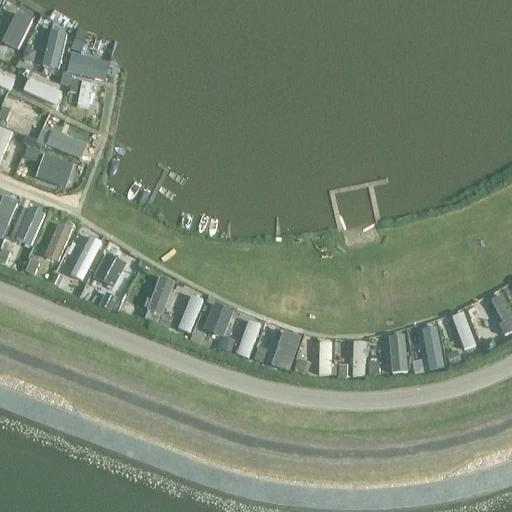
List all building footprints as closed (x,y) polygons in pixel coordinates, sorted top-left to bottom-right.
[(20,54),(34,26),(19,19),(5,46),(20,54)] [(60,74),(67,40),(52,37),(45,70),(60,74)] [(85,46),(76,42),(72,53),(81,56),(85,46)] [(38,54),(26,52),(23,66),(35,68),(38,54)] [(111,67),(73,58),(68,75),(107,84),(111,67)] [(14,84),(0,76),(0,89),(9,94),(14,84)] [(64,98),(31,82),(25,94),(58,110),(64,98)] [(89,111),(94,87),(94,86),(83,84),(78,109),(89,111)] [(43,113),(15,101),(10,112),(39,124),(43,113)] [(5,112),(1,122),(8,126),(13,115),(5,112)] [(0,167),(0,168),(14,136),(1,130),(0,132),(0,167)] [(88,149),(54,134),(48,149),(82,164),(88,149)] [(26,140),(24,147),(36,151),(38,144),(26,140)] [(41,155),(29,151),(25,161),(37,165),(41,155)] [(67,193),(76,170),(46,160),(37,182),(67,193)] [(21,208),(7,201),(0,214),(0,244),(3,246),(21,208)] [(34,251),(47,219),(31,212),(18,245),(34,251)] [(60,267),(73,235),(60,230),(47,261),(60,267)] [(84,285),(103,249),(91,242),(72,279),(84,285)] [(12,257),(4,252),(0,261),(0,265),(6,269),(12,257)] [(116,290),(127,268),(107,258),(96,280),(116,290)] [(42,268),(32,264),(26,276),(37,280),(42,268)] [(64,281),(57,278),(53,288),(60,291),(64,281)] [(163,319),(175,287),(161,281),(153,303),(149,302),(146,310),(149,312),(149,314),(163,319)] [(118,303),(108,297),(101,310),(111,315),(118,303)] [(511,338),(511,314),(504,299),(493,304),(504,326),(500,329),(506,341),(511,339),(511,338)] [(191,337),(204,306),(192,301),(179,332),(191,337)] [(224,342),(235,315),(216,308),(206,335),(220,340),(216,350),(220,352),(224,342)] [(174,322),(165,318),(161,329),(169,332),(174,322)] [(478,349),(465,318),(454,323),(466,354),(478,349)] [(249,362),(261,330),(249,326),(244,340),(240,339),(238,344),(242,345),(238,358),(249,362)] [(447,372),(439,332),(423,335),(431,375),(447,372)] [(302,344),(284,338),(274,371),(293,376),(302,344)] [(409,376),(406,340),(390,341),(393,378),(409,376)] [(236,345),(226,341),(222,352),(232,356),(236,345)] [(494,343),(483,348),(488,358),(499,353),(494,343)] [(366,380),(367,346),(355,346),(354,379),(366,380)] [(332,369),(333,348),(321,348),(321,379),(338,379),(338,369),(332,369)] [(269,355),(260,352),(256,364),(265,367),(269,355)] [(459,355),(447,359),(452,372),(464,368),(459,355)] [(307,379),(311,368),(299,364),(295,375),(307,379)] [(424,365),(414,367),(416,379),(426,377),(424,365)] [(380,366),(370,367),(371,378),(381,378),(380,366)] [(348,369),(340,369),(340,382),(348,382),(348,369)]
